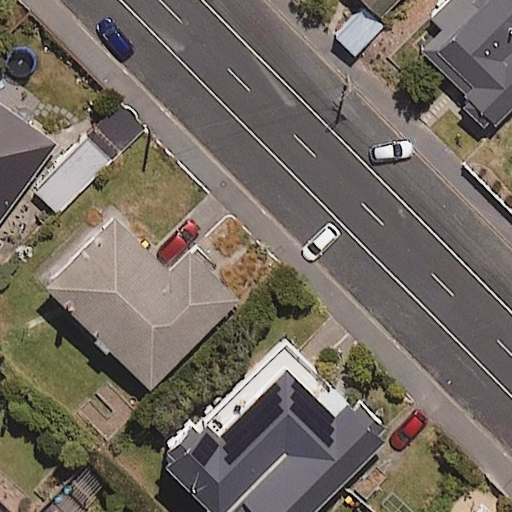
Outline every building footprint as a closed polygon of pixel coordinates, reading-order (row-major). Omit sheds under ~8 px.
[(365,0),(378,12),(390,0),(365,0)] [(487,115),(492,119),(511,99),(511,0),(434,0),(425,9),(436,20),(414,42),(465,93),(458,100),(480,122),(487,115)] [(0,209),(52,139),(0,100),(0,209)] [(160,258),(106,204),(37,274),(145,381),(234,291),(180,238),(160,258)] [(296,511),(388,424),(355,391),(348,398),(284,332),(192,420),(182,409),(147,442),(212,509),(208,511),(296,511)]
